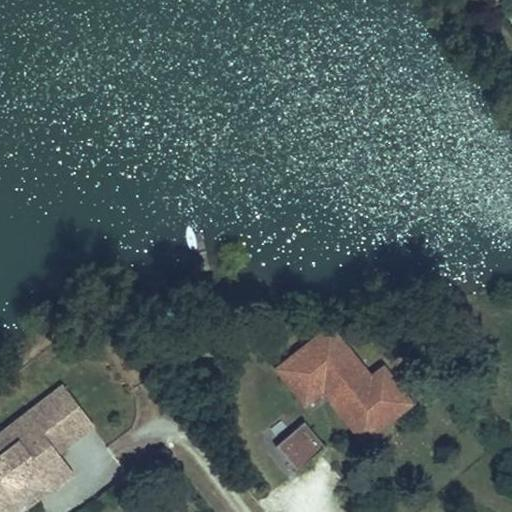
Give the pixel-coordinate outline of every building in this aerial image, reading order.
[(342,342),(330,327),(277,368),(283,376),(323,345),(329,353),(342,342)] [(377,386),(371,378),(342,342),(329,353),(323,345),(283,376),(305,403),(323,389),(325,387),(330,388),(333,392),(328,396),(363,440),(400,411),(397,407),(408,399),(390,376),(377,386)] [(377,386),(390,376),(384,368),(371,378),(377,386)] [(57,452),(93,424),(64,385),(27,413),(37,427),(0,455),(0,511),(10,511),(22,503),(23,503),(19,497),(41,480),(34,470),(57,452)] [(333,392),(330,388),(325,387),(323,389),(328,396),(333,392)] [(400,411),(411,402),(408,399),(397,407),(400,411)] [(0,455),(37,427),(27,413),(0,433),(0,455)] [(324,446),(304,422),(277,446),(297,469),(324,446)] [(73,473),(57,452),(34,470),(41,480),(19,497),(23,503),(22,503),(26,509),(73,473)] [(170,468),(164,460),(154,467),(160,475),(170,468)]
